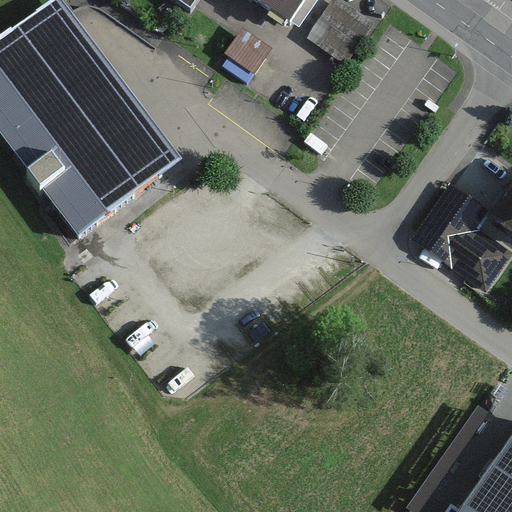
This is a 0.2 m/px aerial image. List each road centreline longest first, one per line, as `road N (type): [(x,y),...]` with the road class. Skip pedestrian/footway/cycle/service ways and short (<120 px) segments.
road 1 (track): [(0,188),(176,439)]
road 2 (track): [(176,439),(347,301),(383,256)]
